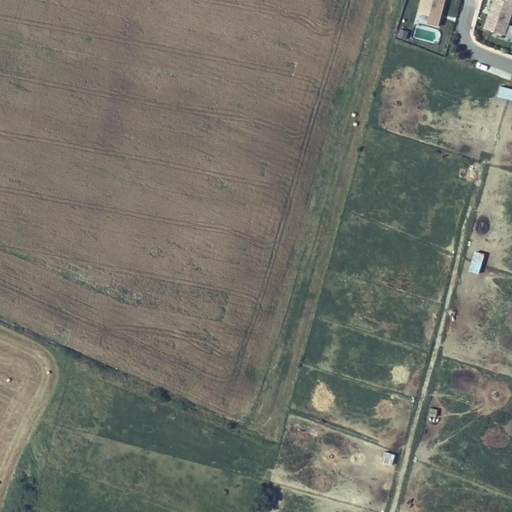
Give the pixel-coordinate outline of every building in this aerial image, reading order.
[(446,0),(422,0),(420,12),(431,15),(429,23),(440,26),(446,0)] [(511,0),(496,0),(487,28),(507,34),(511,18),(511,0)] [(418,15),(418,23),(427,24),(428,15),(418,15)] [(409,32),(401,30),(399,37),(407,39),(409,32)] [(511,88),(500,86),(498,96),(511,100),(511,88)] [(480,274),(485,253),(474,251),(469,272),(480,274)] [(384,452),(382,463),(393,465),(395,454),(384,452)]
